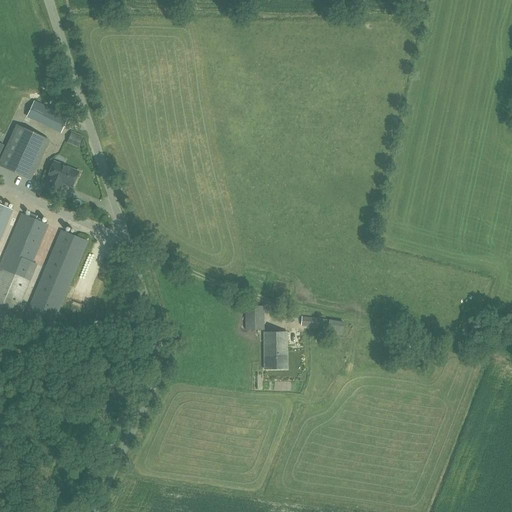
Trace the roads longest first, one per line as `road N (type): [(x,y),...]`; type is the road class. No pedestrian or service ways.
road 1 (unclassified): [(94,511),(155,381),(158,344),(49,0)]
road 2 (track): [(437,336),(249,295),(129,251)]
